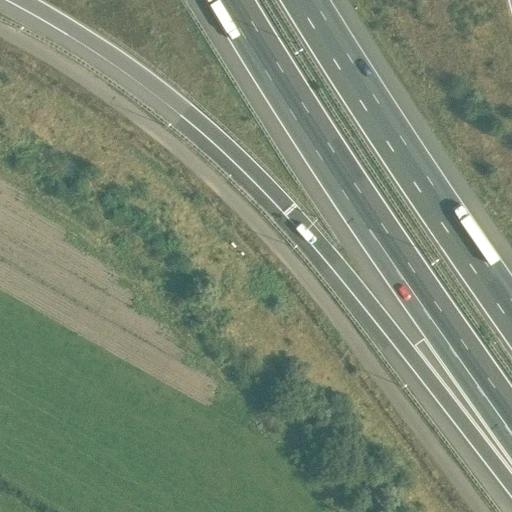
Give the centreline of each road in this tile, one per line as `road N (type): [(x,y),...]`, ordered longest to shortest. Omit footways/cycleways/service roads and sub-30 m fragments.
road 1 (motorway): [(21,0),(144,77),(245,162),(511,483)]
road 2 (motorway): [(231,0),(373,225),(511,423)]
road 3 (motorway): [(511,314),(305,0)]
